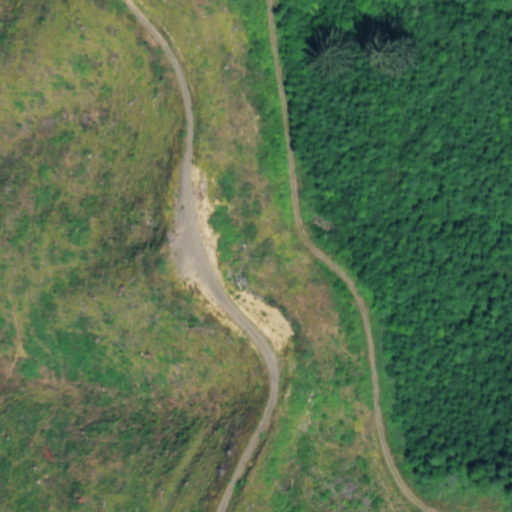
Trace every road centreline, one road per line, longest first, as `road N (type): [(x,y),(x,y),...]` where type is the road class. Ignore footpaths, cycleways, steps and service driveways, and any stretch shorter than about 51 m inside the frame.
road 1 (track): [(331,0),(346,108),(344,173),(323,266),(414,321),(431,439),(462,455),(463,487),(446,511)]
road 2 (track): [(157,0),(201,62),(187,220),(204,298),(253,397),(261,433),(241,511)]
